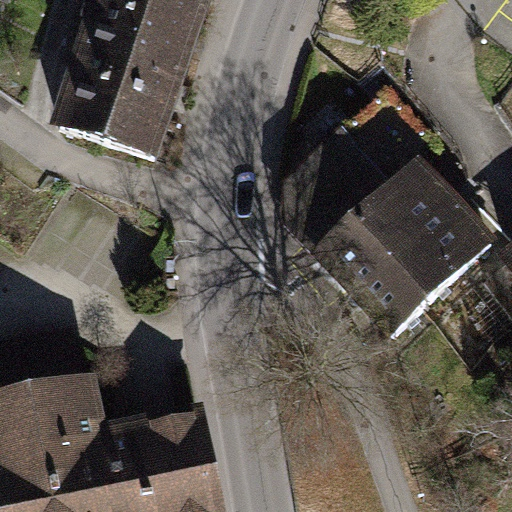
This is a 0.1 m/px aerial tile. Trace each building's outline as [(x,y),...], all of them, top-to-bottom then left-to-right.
[(12,0),(0,0),(0,10),(6,13),(12,0)] [(90,0),(49,134),(157,167),(207,2),(201,0),(90,0)] [(285,198),(284,235),(391,343),(486,248),(418,180),(392,206),(335,149),(285,198)] [(511,269),(503,276),(511,288),(511,269)] [(77,343),(0,357),(0,511),(214,511),(198,428),(150,437),(148,430),(107,437),(99,392),(86,394),(77,343)]
